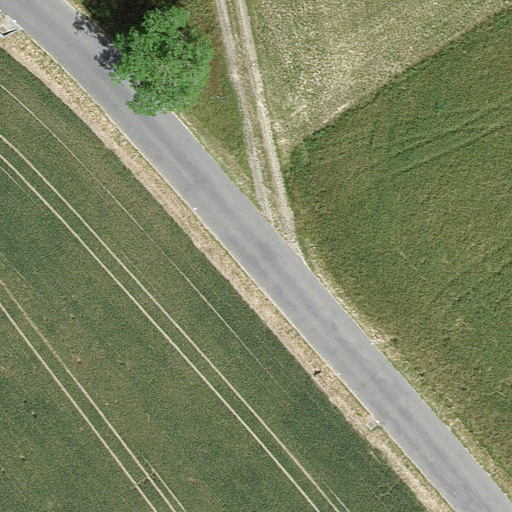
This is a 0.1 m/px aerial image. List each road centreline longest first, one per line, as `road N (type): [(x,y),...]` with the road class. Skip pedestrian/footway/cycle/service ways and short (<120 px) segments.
road 1 (tertiary): [(487,511),(110,74),(34,0)]
road 2 (track): [(293,288),(232,0)]
